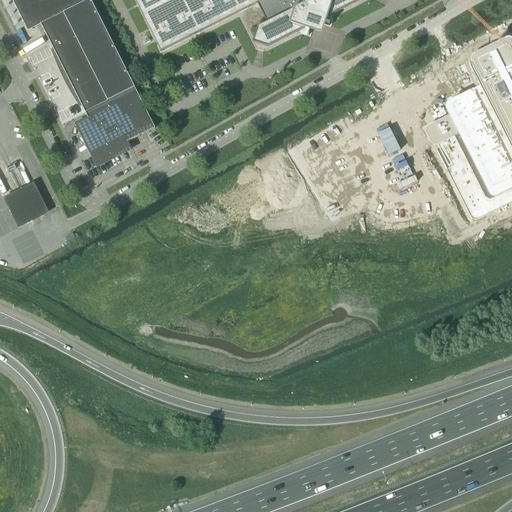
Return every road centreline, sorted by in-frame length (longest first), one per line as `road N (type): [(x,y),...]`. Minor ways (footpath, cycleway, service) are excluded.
road 1 (unclassified): [(469,2),(105,205),(82,198),(73,185),(0,33)]
road 2 (motorway): [(511,372),(396,410),(339,421),(265,421),(154,395),(0,321)]
road 3 (motorway): [(511,400),(231,511)]
road 4 (unknown): [(112,0),(163,94),(179,107),(323,39)]
road 5 (motorway): [(0,360),(35,395),(52,432),(55,467),(45,511)]
road 6 (motorway): [(381,511),(511,457)]
road 7 (unknown): [(0,204),(23,244),(93,204)]
